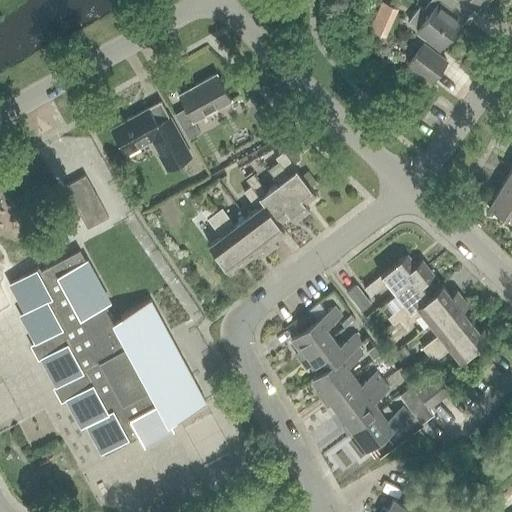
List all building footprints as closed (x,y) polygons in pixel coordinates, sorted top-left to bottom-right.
[(464,22),(472,11),(457,0),(430,0),(424,8),(420,5),(408,21),(419,29),(417,32),(439,49),(461,19),(464,22)] [(487,0),(457,0),(472,11),(479,1),(484,5),(487,0)] [(368,31),(385,38),(398,9),(381,1),(368,31)] [(408,64),(431,81),(446,61),(423,43),(408,64)] [(193,122),(231,101),(216,74),(178,95),(185,108),(175,114),(189,139),(199,133),(193,122)] [(156,120),(148,107),(110,129),(125,155),(154,139),(162,152),(159,154),(167,169),(191,155),(168,114),(156,120)] [(288,175),(278,182),(303,214),(309,210),(304,203),(315,195),(296,169),(283,151),(275,157),(288,175)] [(511,168),(501,186),(511,192),(511,168)] [(294,221),(303,214),(278,182),(266,191),(253,174),(245,179),(250,186),(279,222),(289,215),(294,221)] [(256,209),(245,217),(268,250),(278,243),(273,237),(284,229),(279,222),(250,186),(243,191),(256,209)] [(511,192),(501,186),(488,207),(511,221),(511,192)] [(108,217),(96,195),(75,206),(87,228),(108,217)] [(246,257),(257,249),(262,255),(268,250),(245,217),(234,225),(221,207),(214,213),(246,257)] [(236,264),(246,257),(214,213),(207,218),(220,236),(208,244),(233,277),(241,271),(236,264)] [(42,358),(56,385),(53,387),(61,402),(67,399),(82,427),(86,424),(102,452),(137,433),(143,445),(172,429),(167,419),(174,415),(176,419),(205,403),(150,299),(120,315),(122,319),(115,323),(105,305),(109,303),(85,260),(79,250),(62,259),(40,271),(39,267),(10,283),(25,311),(20,313),(36,341),(31,344),(39,359),(42,358)] [(381,274),(364,288),(370,296),(387,282),(395,292),(426,266),(421,259),(415,264),(406,254),(381,274)] [(393,324),(399,319),(435,290),(427,280),(433,275),(426,266),(395,292),(404,303),(387,317),(393,324)] [(355,284),(346,292),(361,311),(370,303),(355,284)] [(441,285),(435,290),(399,319),(405,326),(422,313),(430,322),(461,297),(456,290),(450,295),(441,285)] [(468,305),(461,297),(430,322),(439,334),(422,347),(427,354),(470,321),(462,310),(468,305)] [(316,320),(300,333),(291,339),(299,350),(294,354),(300,361),(332,337),(325,327),(341,315),(334,307),(316,320)] [(294,324),(300,333),(316,320),(310,312),(308,310),(292,322),(294,324)] [(355,320),(351,315),(340,323),(344,329),(355,320)] [(491,334),(484,326),(478,331),(470,321),(427,354),(433,362),(450,348),(459,359),(491,334)] [(339,346),(332,337),(300,361),(305,368),(310,364),(317,374),(317,375),(356,346),(361,342),(355,334),(339,346)] [(316,392),(321,399),(353,375),(346,366),(362,354),(356,346),(317,375),(317,374),(312,378),(320,389),(316,392)] [(375,347),(367,352),(373,360),(381,355),(375,347)] [(389,376),(402,393),(414,384),(402,367),(389,376)] [(331,403),(339,413),(382,381),(376,372),(360,384),(353,375),(321,399),(326,406),(331,403)] [(420,399),(428,410),(431,408),(452,393),(439,375),(415,392),(420,399)] [(339,413),(346,423),(342,427),(347,434),(379,410),(372,401),(388,389),(382,381),(339,413)] [(420,399),(409,408),(418,420),(420,424),(432,415),(420,399)] [(386,419),(379,410),(347,434),(352,441),(357,438),(365,448),(409,416),(402,407),(386,419)] [(388,510),(383,508),(380,511),(423,511),(431,498),(406,486),(405,487),(399,501),(394,498),(388,510)] [(444,511),(446,511),(475,511),(466,507),(450,499),(448,502),(444,511)]
